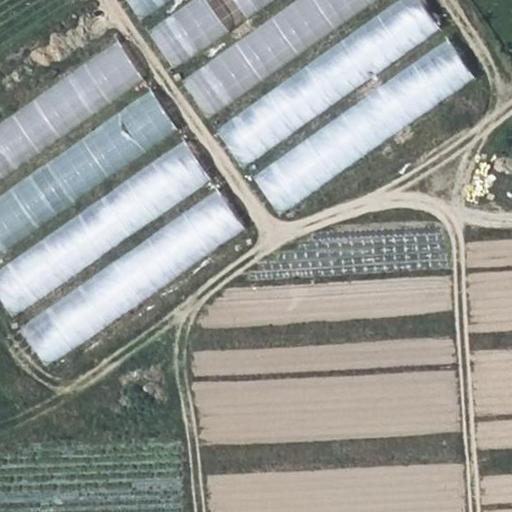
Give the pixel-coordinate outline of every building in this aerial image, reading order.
[(123,0),(115,5),(139,44),(210,0),(123,0)] [(234,0),(146,55),(170,93),(321,0),(234,0)] [(394,0),(344,0),(176,104),(200,142),(405,16),(394,0)] [(411,27),(207,153),(231,192),(435,66),(411,27)] [(123,41),(0,124),(0,182),(150,80),(123,41)] [(0,253),(184,132),(158,91),(0,195),(0,253)] [(191,140),(0,267),(0,288),(17,313),(217,180),(191,140)] [(224,190),(24,323),(50,364),(251,230),(224,190)]
